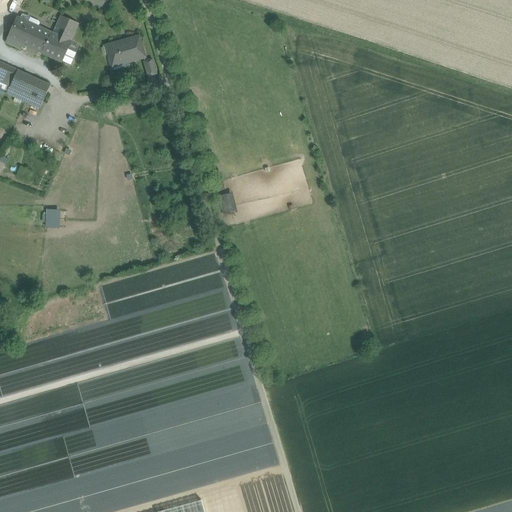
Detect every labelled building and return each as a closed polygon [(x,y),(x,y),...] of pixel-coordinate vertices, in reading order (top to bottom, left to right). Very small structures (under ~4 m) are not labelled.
[(40,21),(31,17),(30,16),(29,15),(27,16),(24,14),(22,15),(20,19),(18,18),(7,42),(21,48),(23,43),(43,52),(51,34),(38,28),(40,23),(40,21)] [(62,17),(57,27),(56,26),(52,34),(51,34),(43,52),(62,61),(71,65),(77,53),(68,49),(71,42),(70,42),(78,24),(62,17)] [(129,41),(108,47),(113,66),(145,57),(139,37),(129,40),(129,41)] [(152,60),(145,62),(149,76),(156,73),(152,60)] [(18,70),(0,62),(0,81),(11,86),(18,70)] [(128,65),(118,71),(121,78),(131,73),(128,65)] [(51,85),(18,70),(11,86),(25,93),(43,101),(51,85)] [(11,86),(0,81),(0,87),(8,91),(11,86)] [(25,93),(11,86),(8,91),(7,94),(21,100),(25,93)] [(43,101),(25,93),(21,100),(40,109),(43,101)] [(229,213),(239,211),(233,192),(224,195),(229,213)] [(61,210),(48,210),(48,226),(60,226),(61,210)] [(205,511),(202,500),(158,511),(205,511)]
